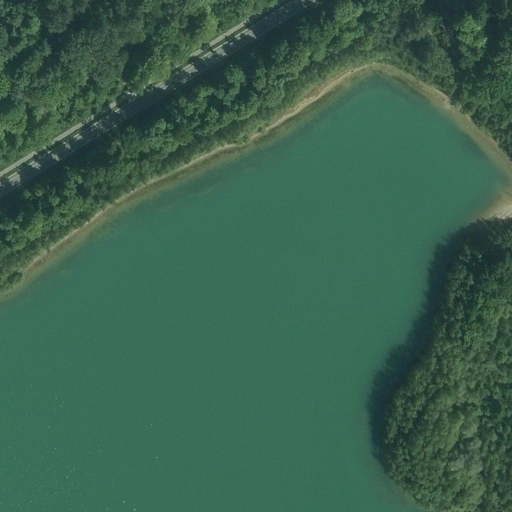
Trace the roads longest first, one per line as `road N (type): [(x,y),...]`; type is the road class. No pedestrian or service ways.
road 1 (secondary): [(0,188),(305,0)]
road 2 (track): [(138,103),(16,0)]
